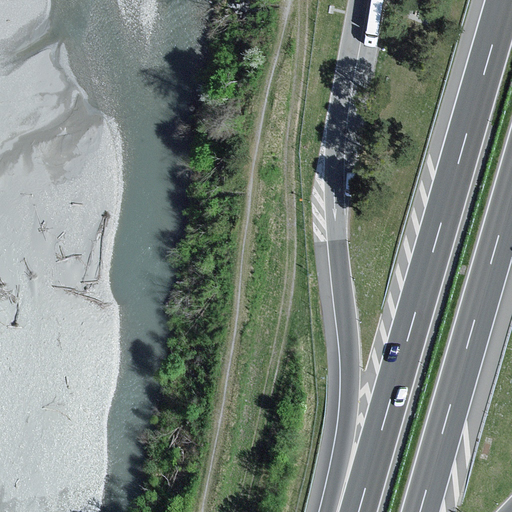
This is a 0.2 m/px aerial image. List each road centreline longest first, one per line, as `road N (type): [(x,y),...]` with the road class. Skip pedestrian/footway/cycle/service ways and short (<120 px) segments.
road 1 (motorway): [(504,0),(358,511)]
road 2 (motorway): [(335,153),(349,390),(327,511)]
road 3 (motorway): [(421,511),(511,197)]
